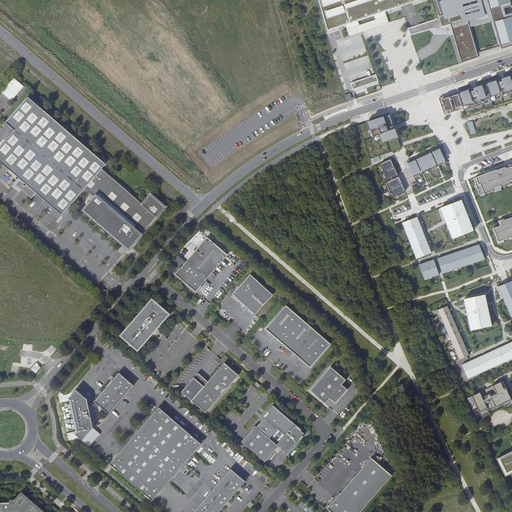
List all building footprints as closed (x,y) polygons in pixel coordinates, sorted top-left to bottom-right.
[(317,0),(329,34),(425,2),(424,0),(317,0)] [(488,0),(440,0),(448,24),(460,62),(479,56),(469,24),(493,18),(488,0)] [(511,9),(509,0),(488,0),(493,18),(502,48),(511,44),(511,9)] [(439,98),(444,115),(454,112),(450,100),(452,100),(456,111),(463,109),(473,105),(473,107),(483,104),(482,102),(501,96),(501,98),(511,95),(510,93),(511,92),(511,73),(502,77),(464,90),(439,98)] [(375,74),(350,83),(352,90),(377,81),(375,74)] [(28,98),(5,123),(14,131),(0,147),(0,162),(20,180),(15,185),(27,196),(32,191),(36,194),(62,216),(87,188),(96,196),(84,210),(122,244),(126,239),(133,246),(165,209),(151,196),(143,205),(102,170),(105,165),(28,98)] [(358,126),(369,159),(401,149),(390,115),(358,126)] [(438,166),(446,163),(439,148),(407,163),(414,177),(421,174),(419,169),(421,168),(423,173),(437,167),(435,162),(436,161),(438,166)] [(397,176),(390,161),(380,166),(386,181),(397,176)] [(484,175),(473,179),(479,194),(480,196),(484,194),(511,184),(511,185),(511,163),(492,172),(484,175)] [(383,184),(390,198),(404,192),(398,177),(383,184)] [(32,191),(27,196),(31,199),(36,194),(32,191)] [(461,200),(440,208),(446,223),(452,239),(474,231),(473,228),(461,200)] [(405,222),(402,223),(417,259),(420,258),(432,253),(417,217),(405,222)] [(501,225),(493,229),(498,242),(511,237),(511,219),(511,218),(500,222),(501,225)] [(207,238),(175,275),(196,292),(228,255),(207,238)] [(133,246),(126,239),(122,244),(129,250),(133,246)] [(478,242),(437,258),(442,270),(443,273),(484,256),(483,254),(478,242)] [(180,269),(185,261),(178,256),(172,263),(180,269)] [(434,259),(419,265),(424,277),(425,280),(440,274),(439,271),(434,259)] [(250,275),(232,294),(255,315),(273,295),(250,275)] [(500,286),(498,287),(503,299),(511,319),(511,282),(511,281),(500,286)] [(475,297),(464,300),(472,331),(493,326),(485,294),(475,297)] [(155,327),(157,329),(169,314),(152,299),(120,336),(138,351),(153,332),(152,331),(155,327)] [(286,306),(266,329),(310,368),(331,344),(286,306)] [(469,355),(448,307),(438,311),(460,360),(469,355)] [(511,341),(462,365),(467,376),(468,379),(511,358),(511,341)] [(181,392),(206,413),(238,375),(224,363),(208,382),(198,373),(181,392)] [(330,367),(310,391),(325,404),(330,398),(336,403),(347,390),(341,385),(346,380),(330,367)] [(118,373),(94,402),(108,414),(133,386),(118,373)] [(499,392),(484,399),(490,411),(511,400),(511,398),(503,381),(496,386),(499,392)] [(75,390),(68,399),(69,400),(71,401),(77,432),(76,433),(75,434),(89,446),(99,434),(92,428),(94,426),(95,420),(94,414),(93,406),(89,407),(88,405),(87,399),(75,390)] [(476,404),(482,418),(491,414),(490,411),(484,399),(481,392),(469,398),(472,404),(476,404)] [(296,426),(273,406),(268,412),(269,413),(265,418),(256,428),(255,427),(241,442),(265,462),(278,447),(281,449),(281,450),(287,455),(300,441),(299,440),(302,436),(304,434),(295,427),(296,426)] [(154,412),(138,431),(139,432),(131,441),(130,440),(113,460),(114,461),(110,465),(151,500),(155,496),(156,497),(173,477),(172,476),(179,467),(180,468),(197,449),(196,448),(200,443),(159,408),(155,413),(154,412)] [(498,462),(506,478),(511,474),(511,452),(510,454),(511,456),(498,462)] [(370,458),(327,509),(330,511),(360,511),(391,476),(370,458)] [(230,469),(193,511),(218,511),(245,482),(230,469)] [(0,503),(0,511),(40,511),(21,495),(16,502),(0,503)]
